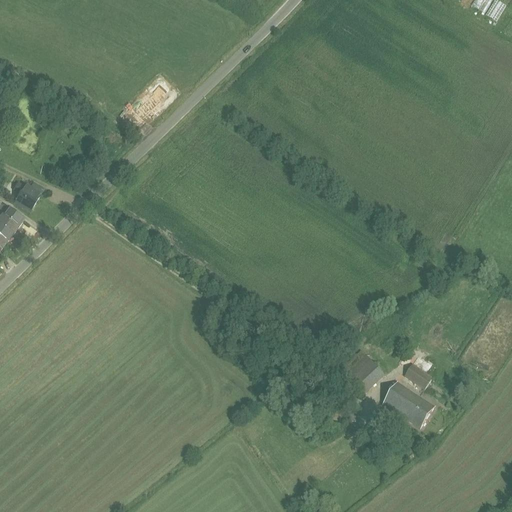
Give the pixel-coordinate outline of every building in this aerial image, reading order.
[(495,22),(504,8),(491,0),(473,0),(470,7),(495,22)] [(59,109),(49,107),(47,116),(57,118),(59,109)] [(25,187),(25,188),(18,184),(13,191),(20,196),(15,203),(32,214),(40,197),(25,187)] [(2,218),(18,230),(24,222),(8,210),(1,206),(0,207),(0,211),(5,214),(2,218)] [(0,227),(13,237),(18,230),(2,218),(0,220),(0,227)] [(0,240),(7,245),(13,237),(0,227),(0,240)] [(365,356),(343,377),(362,396),(384,376),(365,356)] [(432,380),(412,367),(404,378),(425,392),(432,380)] [(383,406),(420,430),(435,408),(398,384),(383,406)]
